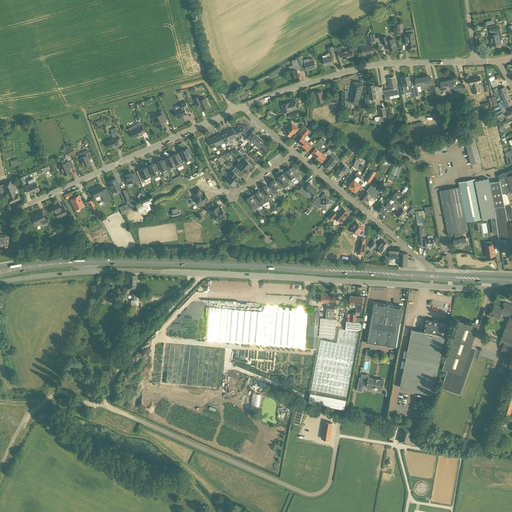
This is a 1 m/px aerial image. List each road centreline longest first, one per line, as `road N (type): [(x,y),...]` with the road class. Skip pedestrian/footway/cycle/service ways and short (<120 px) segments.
road 1 (track): [(406,511),(396,444),(337,435),(330,480),(303,493),(105,404),(121,365),(202,273)]
road 2 (unclassified): [(511,289),(85,272)]
road 3 (tertiary): [(0,216),(234,110)]
road 4 (primary): [(258,265),(511,283)]
road 5 (primary): [(511,277),(258,265)]
road 6 (tertiary): [(243,106),(371,65),(474,61)]
road 7 (track): [(337,435),(351,411),(394,428),(396,444),(461,456),(453,508)]
road 8 (residential): [(432,268),(295,153)]
road 9 (primary): [(258,265),(85,262)]
road 10 (track): [(0,468),(28,414),(60,391),(105,404)]
road 11 (unknown): [(85,272),(80,304),(44,385),(68,394)]
